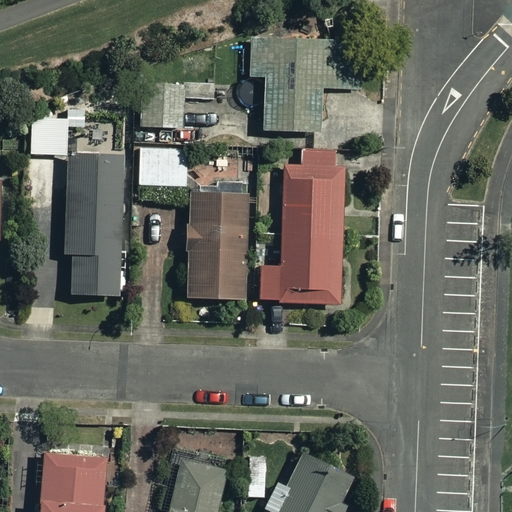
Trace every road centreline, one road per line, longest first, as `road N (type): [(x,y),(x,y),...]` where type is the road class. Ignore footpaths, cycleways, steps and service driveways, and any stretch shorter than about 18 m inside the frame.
road 1 (residential): [(0,362),(417,379)]
road 2 (residential): [(511,39),(450,122),(430,168),(417,379)]
road 3 (residential): [(417,379),(415,511)]
road 4 (unknown): [(450,122),(460,0)]
